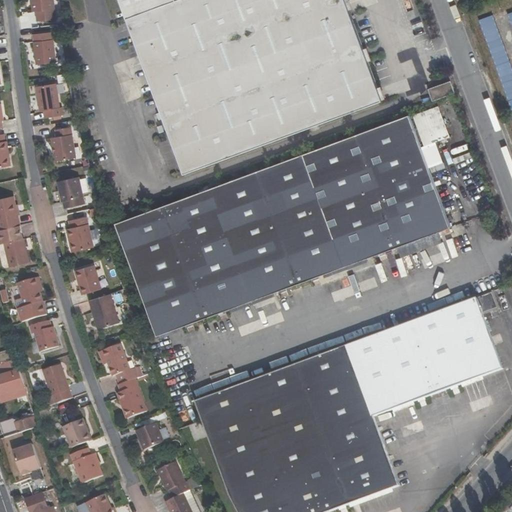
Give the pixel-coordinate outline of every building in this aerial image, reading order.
[(44,11),(46,20),(61,17),(57,0),(36,0),(39,12),(44,11)] [(118,0),(185,175),(382,102),(343,0),(118,0)] [(511,73),(493,16),(480,20),(511,115),(511,73)] [(53,32),(34,35),(38,67),(58,64),(53,32)] [(433,102),(455,93),(451,82),(428,90),(433,102)] [(44,113),(45,119),(64,117),(63,110),(61,110),(57,86),(38,88),(42,113),(44,113)] [(159,336),(451,228),(409,116),(117,224),(159,336)] [(50,137),(57,168),(76,164),(74,153),(75,152),(69,125),(55,129),(56,136),(50,137)] [(5,142),(4,135),(0,135),(0,169),(11,168),(7,142),(5,142)] [(66,204),(67,210),(87,205),(80,178),(59,183),(64,204),(66,204)] [(0,199),(0,223),(2,231),(21,227),(15,197),(0,199)] [(70,230),(72,240),(73,239),(76,253),(95,249),(88,218),(72,222),(74,229),(70,230)] [(26,240),(22,240),(21,234),(4,237),(10,268),(30,264),(26,240)] [(80,271),(82,279),(85,279),(86,286),(83,286),(85,295),(105,291),(99,267),(80,271)] [(19,310),(22,324),(49,316),(42,293),(40,286),(43,285),(41,278),(20,284),(26,308),(19,310)] [(503,370),(483,314),(497,308),(492,293),(197,402),(228,491),(238,511),(331,511),(400,487),(374,417),(503,370)] [(122,324),(114,295),(93,301),(101,330),(122,324)] [(52,329),(50,321),(32,327),(29,328),(32,335),(34,335),(40,354),(61,348),(55,328),(52,329)] [(120,387),(137,380),(140,379),(136,369),(131,370),(121,345),(103,352),(113,377),(116,376),(120,387)] [(0,357),(0,364),(7,362),(12,361),(9,350),(4,352),(5,356),(0,357)] [(20,373),(13,361),(12,361),(7,362),(13,373),(0,377),(0,396),(1,400),(26,391),(20,373)] [(45,400),(48,409),(74,400),(62,365),(43,372),(52,398),(45,400)] [(150,412),(137,380),(120,387),(119,387),(122,394),(121,395),(127,410),(124,411),(128,420),(150,412)] [(121,395),(118,396),(124,411),(127,410),(121,395)] [(72,445),(88,438),(84,430),(88,428),(82,414),(62,423),(72,445)] [(16,424),(20,434),(38,427),(35,417),(16,424)] [(137,435),(146,453),(168,442),(159,425),(137,435)] [(89,452),(87,444),(69,451),(81,480),(102,472),(94,450),(89,452)] [(32,471),(41,467),(36,454),(17,461),(23,477),(33,473),(32,471)] [(173,500),(192,491),(193,491),(190,483),(187,485),(176,462),(157,471),(168,494),(169,493),(173,500)] [(28,483),(32,494),(48,488),(44,477),(28,483)] [(201,511),(192,491),(173,500),(167,503),(171,511),(201,511)] [(49,510),(43,493),(26,500),(30,511),(55,511),(54,508),(49,510)] [(90,511),(115,511),(114,509),(112,509),(105,495),(87,504),(90,511)]
